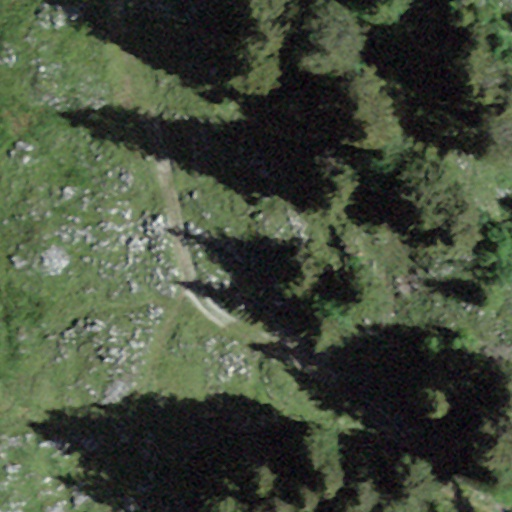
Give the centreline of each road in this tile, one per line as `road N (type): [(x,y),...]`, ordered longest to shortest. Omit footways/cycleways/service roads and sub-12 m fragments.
road 1 (track): [(475,511),(350,397),(195,299),(171,239),(117,0)]
road 2 (track): [(0,427),(108,410),(154,371),(195,299)]
